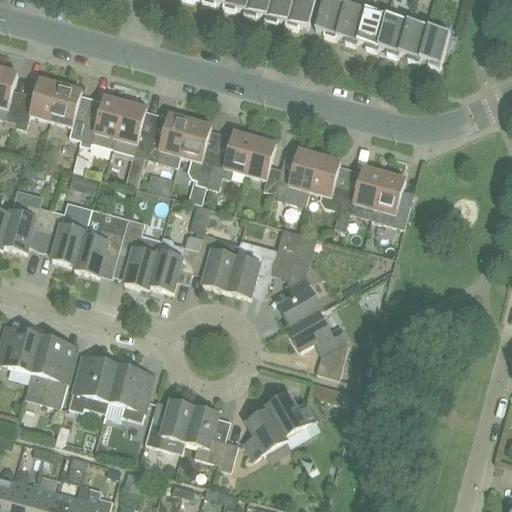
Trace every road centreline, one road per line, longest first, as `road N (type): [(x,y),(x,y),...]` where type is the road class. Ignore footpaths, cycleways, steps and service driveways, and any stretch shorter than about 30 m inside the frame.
road 1 (residential): [(511,103),(418,136),(134,61)]
road 2 (residential): [(176,344),(0,295)]
road 3 (residential): [(465,511),(511,340)]
road 4 (residential): [(176,344),(178,367),(193,385),(216,390),(238,381),(250,349),(241,328),(221,316)]
road 5 (unclassified): [(134,61),(0,21)]
